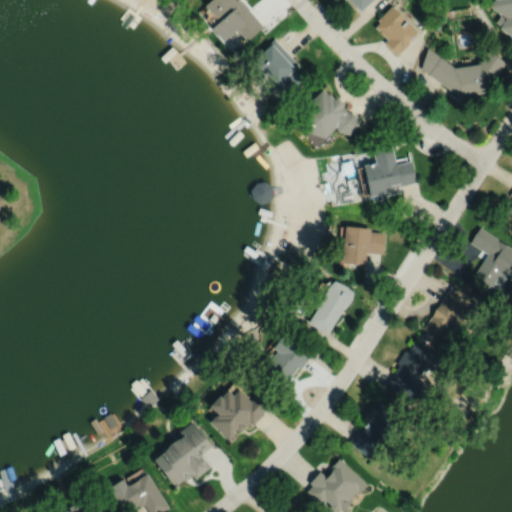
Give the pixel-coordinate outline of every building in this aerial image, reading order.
[(209,0),(206,3),(220,19),(213,26),(225,39),(238,28),(248,39),(264,25),(242,0),(209,0)] [(348,0),(358,11),(369,0),(348,0)] [(511,0),(492,0),(490,4),(507,16),(506,17),(500,13),(496,20),(501,24),(500,26),(511,33),(511,0)] [(392,3),(377,18),(380,20),(375,25),(387,38),(384,41),(397,54),(410,41),(408,40),(418,29),(392,3)] [(275,37),(262,49),(247,62),(268,85),(273,81),(283,92),(286,89),(291,94),(307,80),(296,69),(301,65),(275,37)] [(427,46),(420,67),(458,95),(483,91),(506,61),(489,48),(479,62),(454,65),(427,46)] [(323,88),(301,111),(307,130),(324,136),(336,125),(337,130),(349,133),(358,124),(354,113),(347,111),(341,105),(343,103),(336,96),(334,97),(329,92),(328,93),(323,88)] [(363,164),(370,195),(391,190),(391,187),(416,181),(411,160),(395,163),(391,144),(372,148),(375,161),(363,164)] [(256,182),(251,189),(253,198),(261,203),(270,201),(274,193),(272,184),(265,180),(256,182)] [(345,225),(341,261),(365,264),(366,251),(382,253),(385,232),(370,231),(371,227),(345,225)] [(511,248),(480,227),(470,242),(488,253),(474,274),(492,286),(500,273),(506,276),(511,267),(511,263),(508,261),(511,254),(511,248)] [(334,280),(329,285),(326,290),(324,295),(308,322),(327,334),(343,307),(348,303),(351,299),(353,291),(345,285),(334,280)] [(452,285),(423,328),(442,340),(449,328),(456,332),(476,301),(452,285)] [(286,332),(274,347),(278,351),(260,374),(282,390),(294,375),(293,374),(299,366),(302,368),(317,348),(301,336),(299,338),(294,334),(292,337),(286,332)] [(414,342),(408,351),(405,350),(396,363),(399,365),(386,385),(412,402),(424,383),(417,378),(425,366),(432,370),(439,358),(414,342)] [(211,406),(219,414),(211,422),(230,440),(239,431),(241,433),(248,426),(246,424),(249,420),(254,425),(265,413),(264,412),(270,406),(258,394),(251,400),(240,389),(234,395),(229,390),(223,397),(222,396),(211,406)] [(377,398),(364,417),(368,420),(361,428),(360,427),(348,442),(365,455),(373,444),(377,447),(401,416),(377,398)] [(103,416),(111,428),(118,424),(111,412),(103,416)] [(193,421),(180,432),(185,437),(182,440),(178,441),(174,444),(171,447),(167,451),(155,461),(174,485),(176,483),(178,485),(184,480),(186,482),(194,476),(196,478),(211,467),(203,457),(204,452),(212,445),(193,421)] [(319,471),(308,483),(311,485),(306,492),(321,505),(325,501),(329,505),(337,511),(339,510),(342,511),(351,502),(353,505),(362,495),(360,493),(367,485),(338,458),(331,466),(333,468),(328,473),(329,474),(326,477),(319,471)] [(114,495),(124,511),(126,511),(139,505),(140,507),(145,504),(149,511),(162,511),(169,508),(148,473),(114,495)] [(98,511),(97,508),(96,508),(92,499),(84,503),(87,511),(67,511),(64,511),(98,511)]
